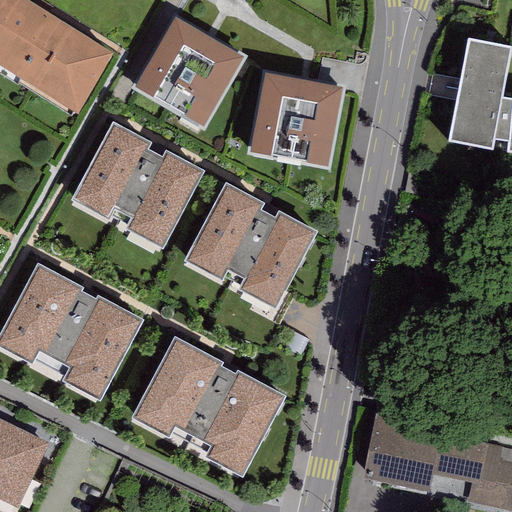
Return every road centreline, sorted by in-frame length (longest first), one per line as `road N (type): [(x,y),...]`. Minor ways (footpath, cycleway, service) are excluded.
road 1 (residential): [(406,0),(311,511)]
road 2 (residential): [(0,387),(252,511)]
